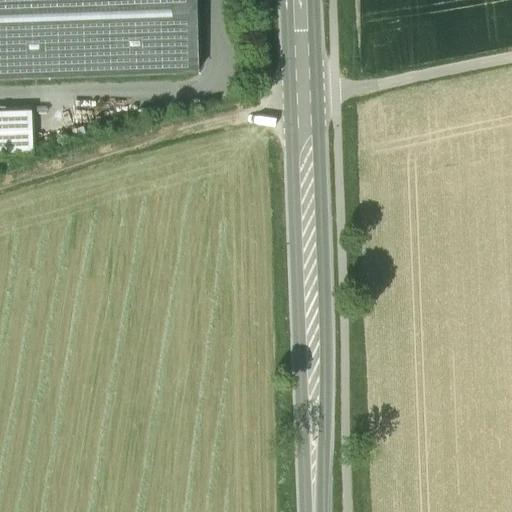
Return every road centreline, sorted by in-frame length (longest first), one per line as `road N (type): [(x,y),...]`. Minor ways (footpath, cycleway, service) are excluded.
road 1 (secondary): [(313,511),(302,0)]
road 2 (track): [(0,186),(307,94)]
